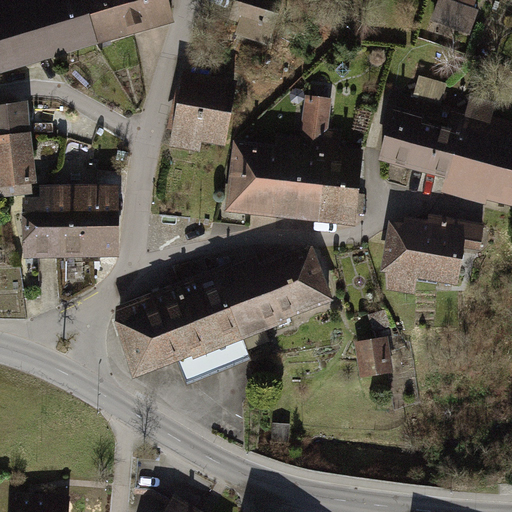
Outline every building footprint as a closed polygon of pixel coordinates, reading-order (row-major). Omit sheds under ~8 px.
[(0,0),(0,63),(2,69),(170,19),(163,0),(0,0)] [(286,0),(238,0),(231,26),(240,29),(237,41),(272,51),(286,0)] [(482,15),(442,3),(434,30),(474,42),(482,15)] [(183,72),(171,148),(201,153),(203,142),(226,146),(237,81),(183,72)] [(329,103),(305,101),(300,145),(283,143),(281,155),(240,151),(234,210),(353,223),(361,156),(337,153),(339,135),(326,134),(329,103)] [(30,102),(0,104),(0,191),(35,188),(34,178),(38,177),(30,102)] [(467,129),(404,114),(391,167),(460,184),(456,200),(511,213),(511,125),(471,115),(467,129)] [(54,195),(24,196),(25,256),(117,254),(115,181),(53,183),(54,195)] [(406,230),(391,228),(383,278),(390,294),(419,299),(421,288),(459,294),(465,254),(482,257),(486,228),(428,218),(428,225),(408,221),(406,230)] [(253,259),(122,308),(143,362),(322,294),(305,250),(257,268),(253,259)] [(391,345),(358,349),(361,384),(394,379),(391,345)] [(62,511),(63,496),(9,495),(8,511),(62,511)] [(200,511),(177,497),(167,511),(200,511)]
